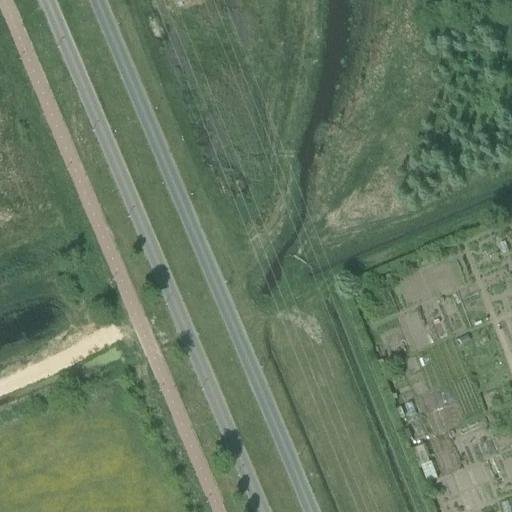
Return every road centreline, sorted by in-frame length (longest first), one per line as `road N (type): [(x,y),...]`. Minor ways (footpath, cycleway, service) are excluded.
road 1 (secondary): [(45,0),(260,511)]
road 2 (secondary): [(310,511),(95,0)]
